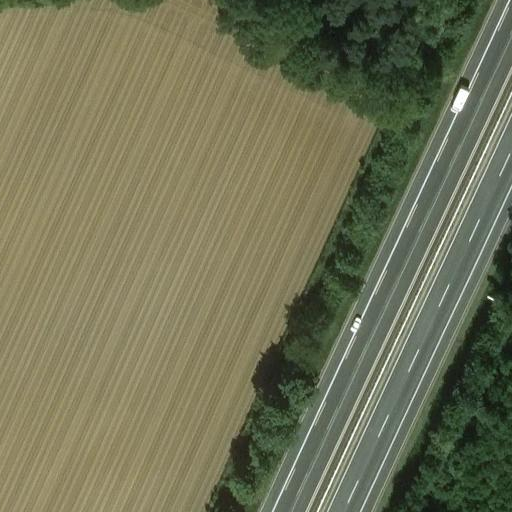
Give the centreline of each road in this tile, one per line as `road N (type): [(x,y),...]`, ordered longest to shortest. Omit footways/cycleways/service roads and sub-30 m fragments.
road 1 (motorway): [(511,40),(292,511)]
road 2 (motorway): [(352,511),(511,170)]
